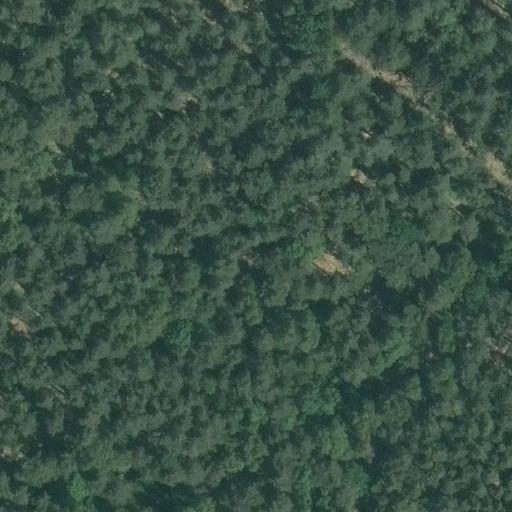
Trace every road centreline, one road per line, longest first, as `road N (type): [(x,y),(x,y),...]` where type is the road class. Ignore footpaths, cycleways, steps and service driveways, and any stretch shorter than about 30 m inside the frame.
road 1 (track): [(364,468),(126,13),(110,0)]
road 2 (track): [(354,511),(364,468),(511,276)]
